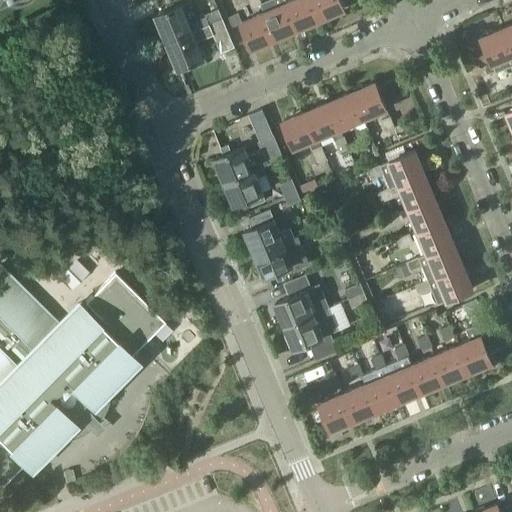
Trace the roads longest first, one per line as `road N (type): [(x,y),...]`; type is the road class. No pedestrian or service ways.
road 1 (residential): [(322,511),(160,133)]
road 2 (residential): [(160,133),(414,25)]
road 3 (residential): [(511,254),(414,25)]
road 4 (residential): [(511,429),(322,511)]
road 5 (residential): [(160,133),(108,0)]
